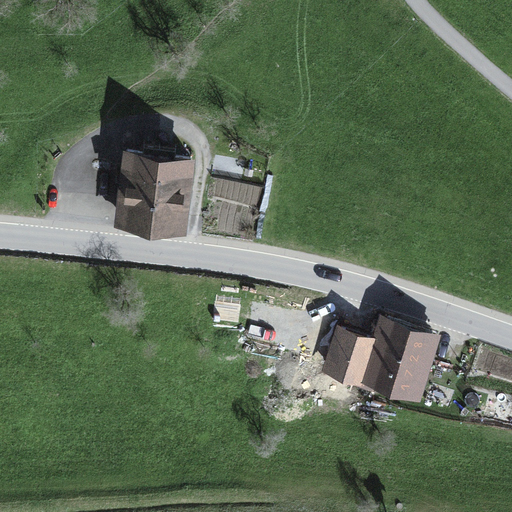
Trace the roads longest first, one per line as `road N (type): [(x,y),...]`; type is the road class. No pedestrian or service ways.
road 1 (tertiary): [(0,234),(215,255),(357,287),(511,340)]
road 2 (track): [(511,88),(418,0)]
